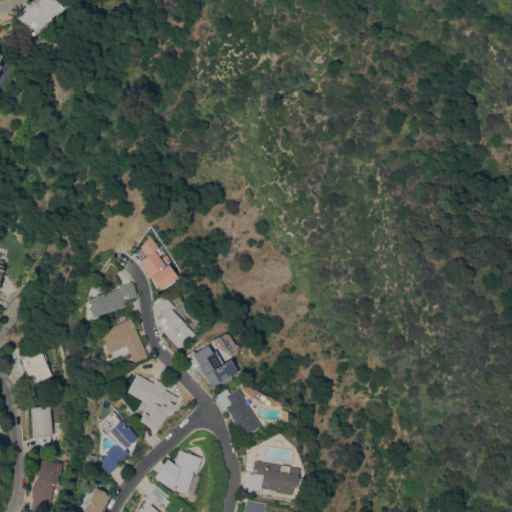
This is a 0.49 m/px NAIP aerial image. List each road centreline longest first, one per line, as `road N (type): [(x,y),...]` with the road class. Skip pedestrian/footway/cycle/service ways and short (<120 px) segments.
road 1 (residential): [(211,408),(147,463),(112,511),(19,489),(14,412),(0,377)]
road 2 (residential): [(224,511),(233,477),(211,408),(157,348),(137,272),(114,257)]
